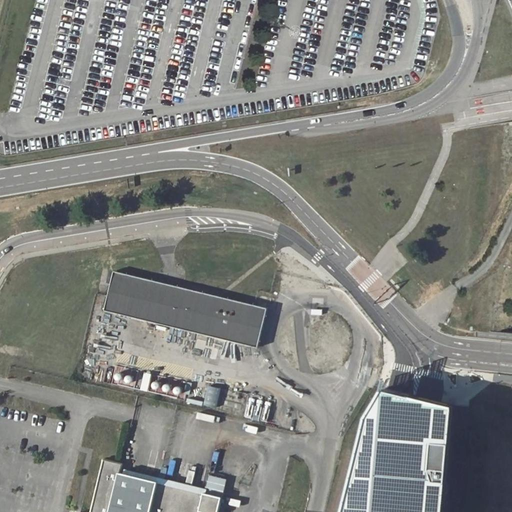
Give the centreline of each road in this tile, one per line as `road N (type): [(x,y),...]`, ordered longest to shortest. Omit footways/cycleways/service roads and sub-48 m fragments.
road 1 (tertiary): [(118,163),(190,159),(257,174),(294,201),(430,340),(511,359)]
road 2 (unclassified): [(401,348),(318,256),(253,218),(184,216),(32,241),(0,257)]
road 3 (primary): [(118,163),(413,104),(455,62),(459,41),(448,0)]
road 4 (unknown): [(315,456),(330,422),(252,376),(130,340)]
